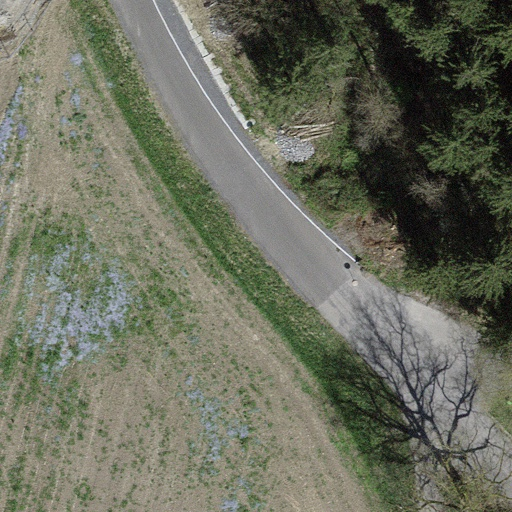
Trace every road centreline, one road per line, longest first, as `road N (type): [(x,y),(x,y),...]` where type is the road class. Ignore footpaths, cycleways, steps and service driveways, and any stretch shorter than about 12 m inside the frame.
road 1 (unclassified): [(133,0),(179,95),(237,180),(511,472)]
road 2 (track): [(380,332),(511,379)]
